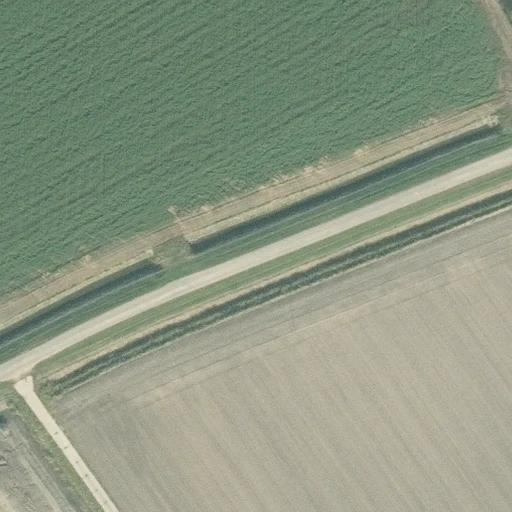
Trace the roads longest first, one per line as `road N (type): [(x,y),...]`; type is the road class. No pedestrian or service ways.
road 1 (unclassified): [(0,374),(118,314),(511,155)]
road 2 (track): [(10,368),(109,511)]
